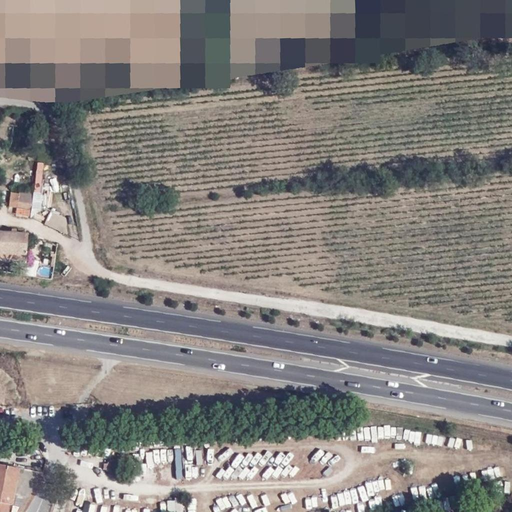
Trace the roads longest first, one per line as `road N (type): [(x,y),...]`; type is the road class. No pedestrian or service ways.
road 1 (motorway): [(511,380),(0,296)]
road 2 (motorway): [(0,328),(511,412)]
